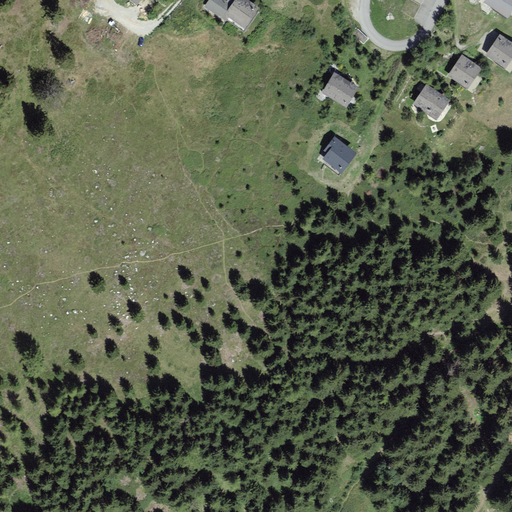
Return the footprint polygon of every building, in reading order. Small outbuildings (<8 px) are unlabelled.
[(258,9),(245,0),(227,0),(227,1),(225,0),(209,0),(204,8),(227,24),(230,21),(243,30),(258,9)] [(511,12),(511,0),(485,0),(483,3),(507,20),(511,12)] [(511,60),(511,44),(500,36),(486,57),(505,71),(511,60)] [(481,71),(461,57),(447,78),(467,91),(481,71)] [(357,88),(333,74),(321,95),(345,108),(357,88)] [(449,101),(426,86),(412,108),(436,122),(449,101)] [(357,155),(333,138),(323,153),(326,155),(322,161),(341,176),(357,155)]
